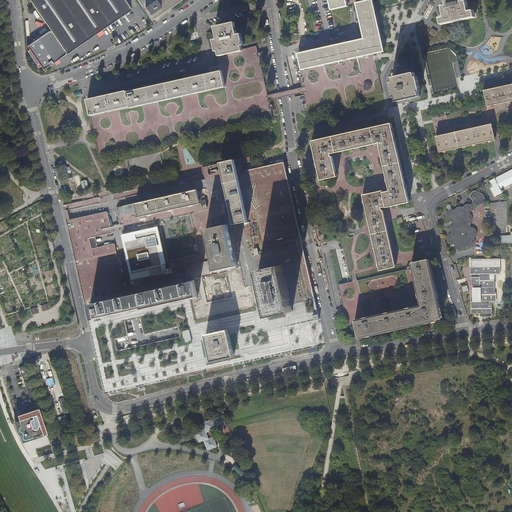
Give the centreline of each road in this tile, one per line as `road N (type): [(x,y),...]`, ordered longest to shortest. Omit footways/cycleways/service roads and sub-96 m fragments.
road 1 (residential): [(269,0),(291,150),(336,355)]
road 2 (residential): [(336,355),(110,410),(95,394),(86,341)]
road 3 (residential): [(86,341),(26,90)]
road 4 (residential): [(431,205),(415,190),(385,83),(427,0)]
road 5 (residential): [(205,0),(115,57),(70,75)]
road 6 (residential): [(466,331),(336,355)]
road 7 (residential): [(431,205),(466,331)]
